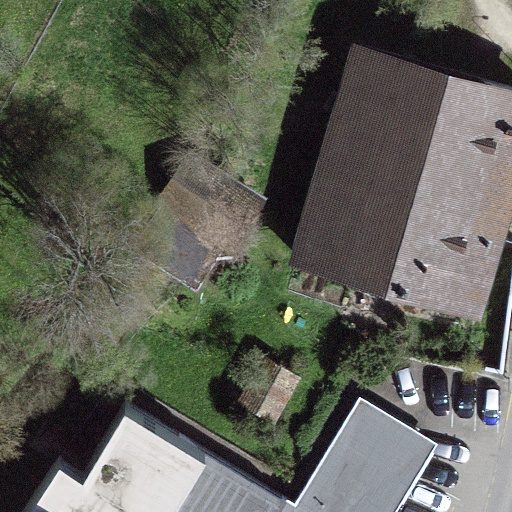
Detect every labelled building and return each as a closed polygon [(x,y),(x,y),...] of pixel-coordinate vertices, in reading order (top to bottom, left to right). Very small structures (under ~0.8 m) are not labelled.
[(474,306),(511,171),(511,85),(360,42),(299,257),(400,285),(398,298),(406,307),(418,305),(423,292),(474,306)] [(164,200),(136,241),(195,278),(221,236),(229,242),(259,194),(188,150),(158,196),(164,200)] [(294,378),(264,360),(243,396),(273,413),(294,378)] [(294,501),(204,446),(165,511),(390,511),(401,494),(418,430),(359,395),(294,501)] [(20,511),(165,511),(204,446),(125,398),(84,467),(60,452),(20,511)]
